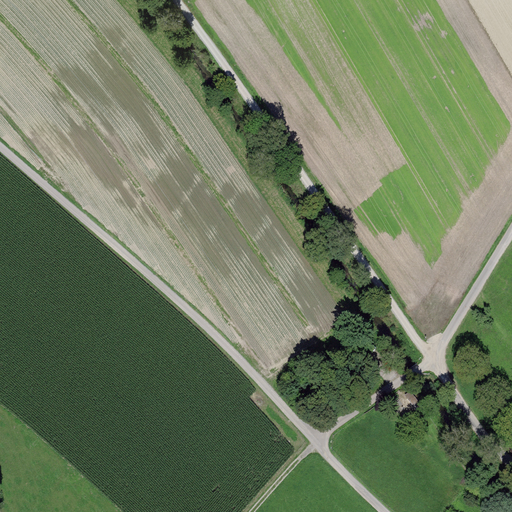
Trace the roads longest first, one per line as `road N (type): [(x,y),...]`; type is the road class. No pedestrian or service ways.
road 1 (track): [(0,145),(167,289),(384,511)]
road 2 (track): [(179,0),(431,360)]
road 3 (track): [(252,511),(301,456),(431,360)]
road 4 (track): [(431,360),(511,230)]
road 5 (residential): [(431,360),(511,464)]
